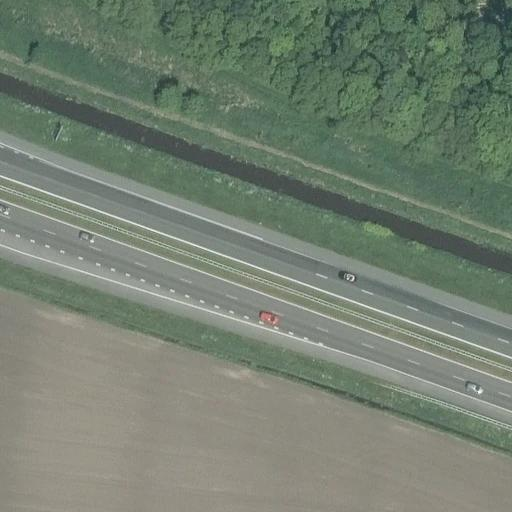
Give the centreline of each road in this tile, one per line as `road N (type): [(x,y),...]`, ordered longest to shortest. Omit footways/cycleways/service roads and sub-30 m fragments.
road 1 (motorway): [(0,214),(511,397)]
road 2 (motorway): [(511,345),(0,162)]
